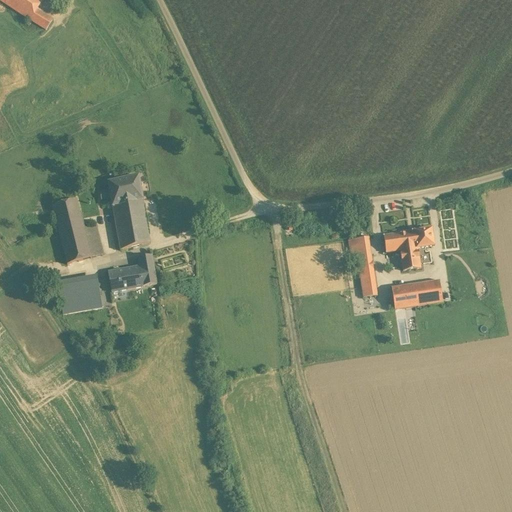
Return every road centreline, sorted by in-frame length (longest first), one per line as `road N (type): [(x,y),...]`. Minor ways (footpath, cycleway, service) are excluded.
road 1 (unclassified): [(157,0),(264,211),(448,190),(511,170)]
road 2 (track): [(0,290),(33,258),(54,270),(108,259)]
